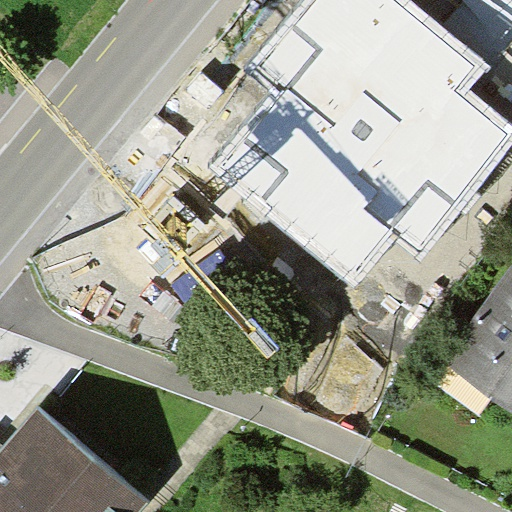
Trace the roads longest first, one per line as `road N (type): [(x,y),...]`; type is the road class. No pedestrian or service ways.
road 1 (residential): [(450,511),(0,293)]
road 2 (tertiary): [(172,0),(0,207)]
